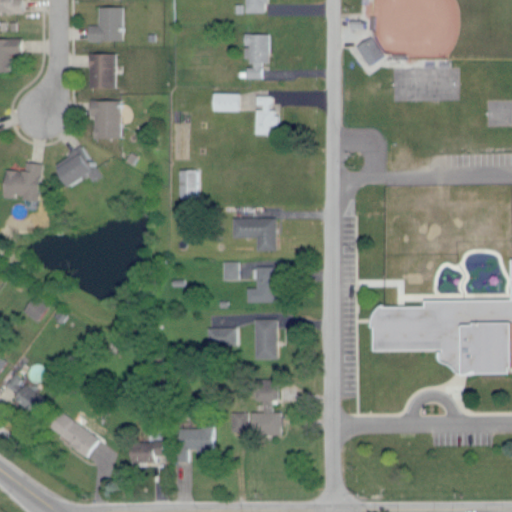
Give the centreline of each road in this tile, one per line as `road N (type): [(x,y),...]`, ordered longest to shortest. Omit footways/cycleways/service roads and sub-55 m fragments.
road 1 (residential): [(332,0),(333,507)]
road 2 (residential): [(57,511),(511,507)]
